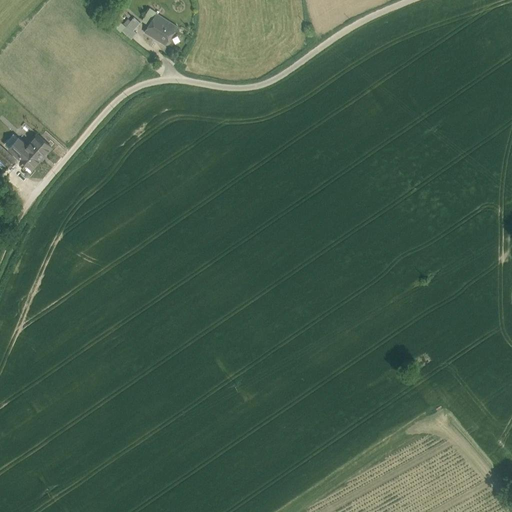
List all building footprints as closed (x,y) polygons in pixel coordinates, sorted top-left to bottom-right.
[(177,27),(156,13),(144,32),(165,45),(177,27)] [(121,32),(122,31),(126,27),(115,17),(110,22),(121,32)] [(126,27),(122,31),(131,39),(136,33),(133,30),(140,23),(134,17),(126,27)] [(51,146),(38,134),(27,146),(18,138),(9,148),(18,156),(18,155),(32,167),(41,158),(44,161),(48,157),(44,154),(51,146)] [(16,160),(0,145),(0,158),(9,166),(10,166),(16,160)] [(9,166),(0,158),(0,166),(5,171),(9,166)]
